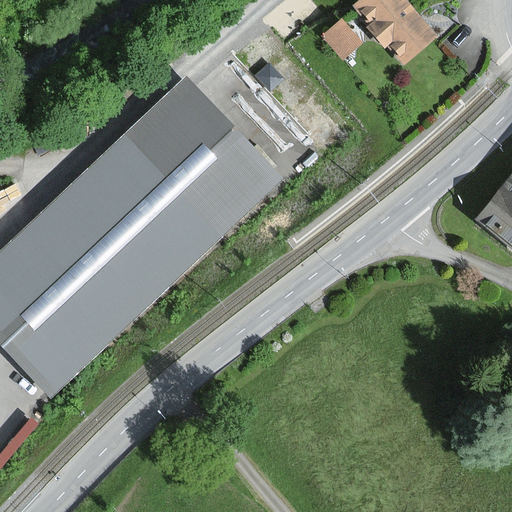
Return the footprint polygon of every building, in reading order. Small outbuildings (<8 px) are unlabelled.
[(407,0),(364,0),(357,6),(404,63),(437,35),(414,8),(407,0)] [(362,42),(343,19),(324,36),(343,58),(362,42)] [(0,343),(50,396),(280,178),(187,81),(0,258),(0,343)] [(511,176),(496,196),(511,208),(511,176)] [(511,217),(492,202),(478,218),(511,245),(511,217)]
